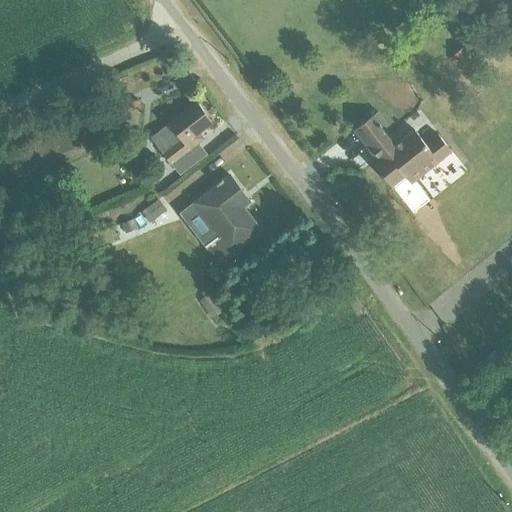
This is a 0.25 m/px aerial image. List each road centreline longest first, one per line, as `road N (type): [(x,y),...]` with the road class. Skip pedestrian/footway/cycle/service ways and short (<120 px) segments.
road 1 (unclassified): [(180,30),(511,471)]
road 2 (unclassified): [(180,30),(0,112)]
